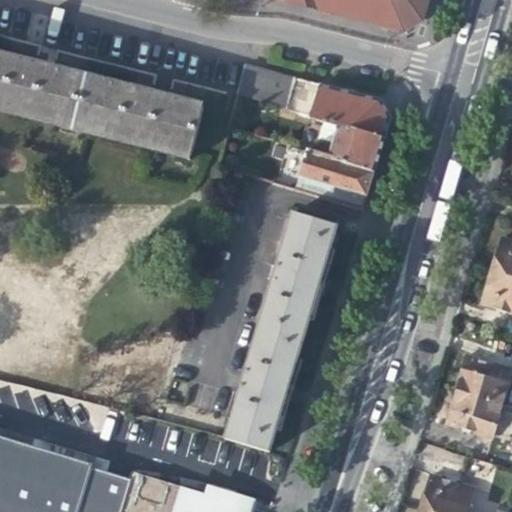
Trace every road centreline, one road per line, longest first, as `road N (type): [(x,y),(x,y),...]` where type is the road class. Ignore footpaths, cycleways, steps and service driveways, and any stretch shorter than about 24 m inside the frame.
road 1 (primary): [(462,82),(332,511)]
road 2 (residential): [(131,0),(462,82)]
